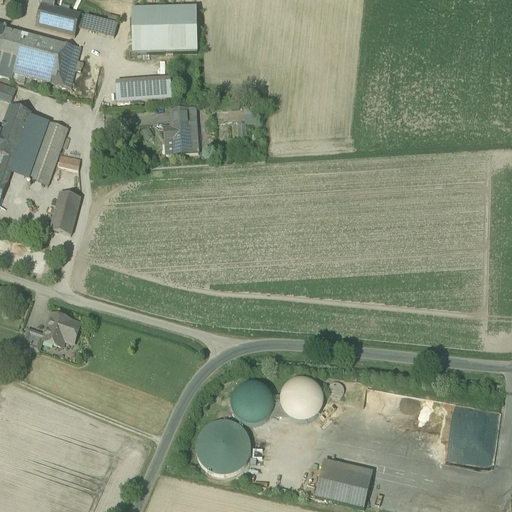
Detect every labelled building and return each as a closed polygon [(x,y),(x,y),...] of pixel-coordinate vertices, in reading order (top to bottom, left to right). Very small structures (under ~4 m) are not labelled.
[(55,2),(46,0),(43,0),(41,7),(53,10),(55,2)] [(53,10),(41,7),(35,29),(75,40),(77,31),(81,18),(53,10)] [(132,11),(133,56),(197,55),(196,10),(132,11)] [(117,27),(81,18),(77,31),(114,40),(117,27)] [(12,34),(0,30),(0,55),(6,57),(12,34)] [(60,47),(12,34),(6,57),(17,60),(13,76),(51,86),(60,47)] [(80,50),(60,47),(51,86),(76,92),(81,73),(75,71),(79,55),(80,50)] [(6,57),(0,55),(0,79),(11,83),(13,76),(17,60),(6,57)] [(85,56),(79,55),(75,71),(81,73),(85,56)] [(170,80),(116,84),(117,105),(172,101),(170,80)] [(16,92),(0,85),(0,97),(12,102),(16,92)] [(32,117),(10,109),(1,134),(2,135),(0,140),(0,157),(6,160),(0,176),(0,183),(7,186),(32,117)] [(196,112),(181,113),(182,127),(188,126),(188,127),(196,126),(196,112)] [(181,113),(172,114),(173,127),(182,127),(181,113)] [(237,125),(237,140),(245,140),(245,125),(249,125),(248,120),(243,120),(243,125),(237,125)] [(48,126),(34,163),(35,163),(28,182),(47,189),(68,133),(48,126)] [(182,127),(173,127),(173,128),(173,132),(164,132),(166,159),(198,157),(196,126),(188,127),(188,126),(182,127)] [(148,129),(138,134),(143,143),(152,139),(148,129)] [(67,160),(61,159),(58,170),(65,171),(67,160)] [(80,163),(67,160),(65,171),(79,174),(80,163)] [(124,164),(97,165),(98,173),(125,171),(124,164)] [(81,201),(59,196),(60,196),(50,233),(71,239),(81,201)] [(71,324),(55,318),(52,327),(47,329),(44,338),(36,335),(32,347),(30,352),(39,355),(43,344),(62,351),(64,344),(74,347),(81,328),(71,324)] [(28,332),(24,345),(32,347),(36,335),(28,332)] [(282,402),(282,406),(283,410),(284,413),(287,417),(289,420),(293,422),(299,424),(307,424),(313,422),(319,417),(322,411),(324,404),(322,397),(319,391),(314,386),(308,384),(301,383),(294,385),(288,389),(284,395),(282,402)] [(330,401),(343,398),(340,385),(327,388),(330,401)] [(234,398),(232,405),(233,412),(235,418),(240,424),(246,427),(253,428),(260,427),(266,424),(269,421),(271,417),(273,414),(274,410),(274,406),(273,402),(270,395),(265,390),(258,387),(251,387),(245,389),(239,393),(234,398)] [(282,402),(273,402),(274,406),(274,410),(273,414),(271,417),(269,421),(266,424),(293,422),(289,420),(287,417),(284,413),(283,410),(282,406),(282,402)] [(335,408),(321,421),(325,425),(339,412),(335,408)] [(206,433),(201,439),(197,447),(197,455),(199,464),(204,472),(211,478),(220,480),(230,480),(238,476),(245,470),(249,461),(250,452),(249,444),(244,436),(238,431),(230,427),(222,427),(214,428),(206,433)] [(364,511),(372,481),(322,469),(315,501),(361,511),(364,511)]
